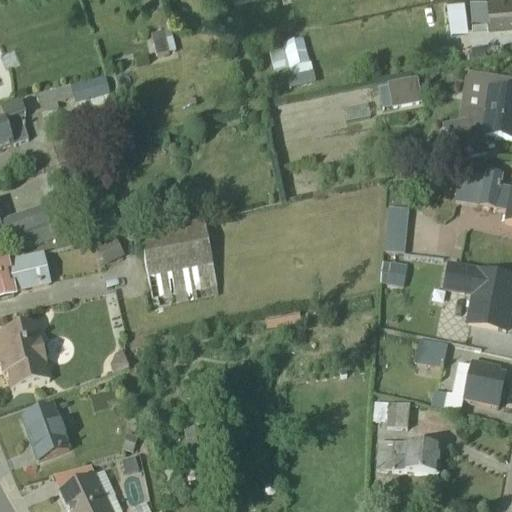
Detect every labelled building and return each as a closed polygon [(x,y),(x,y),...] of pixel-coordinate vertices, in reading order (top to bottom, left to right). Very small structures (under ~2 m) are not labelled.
[(462,0),(445,2),(448,28),(465,26),(462,0)] [(511,23),(511,0),(467,0),(470,21),(503,19),(503,24),(511,23)] [(154,56),(170,55),(168,36),(153,37),(154,56)] [(262,55),(266,82),(305,76),(301,50),(262,55)] [(34,100),(40,119),(108,100),(103,81),(34,100)] [(388,88),(394,113),(423,106),(417,81),(388,88)] [(511,90),(463,84),(456,127),(441,130),(449,167),(486,161),(482,142),(511,145),(511,90)] [(0,153),(26,145),(19,123),(24,121),(20,108),(0,114),(0,117),(1,122),(0,122),(0,153)] [(50,151),(57,171),(87,162),(80,142),(50,151)] [(87,162),(57,171),(66,198),(101,186),(92,160),(87,162)] [(460,177),(453,205),(503,216),(501,227),(511,229),(511,194),(500,191),(502,181),(482,177),(481,181),(460,177)] [(52,232),(66,228),(64,222),(59,206),(0,224),(0,244),(1,248),(11,245),(14,254),(55,241),(52,232)] [(389,211),(385,255),(405,257),(409,213),(389,211)] [(216,299),(202,225),(138,237),(152,312),(216,299)] [(0,301),(50,290),(42,257),(0,266),(0,301)] [(385,264),(380,282),(404,288),(408,270),(385,264)] [(469,302),(464,328),(504,336),(511,292),(511,282),(473,276),(474,273),(447,268),(441,296),(469,302)] [(38,325),(0,333),(0,346),(1,352),(0,352),(0,371),(1,377),(7,376),(11,395),(52,385),(38,325)] [(420,339),(420,365),(444,365),(444,339),(420,339)] [(468,373),(454,370),(448,400),(433,397),(430,412),(459,418),(462,406),(495,413),(503,381),(492,378),(493,373),(469,368),(468,373)] [(21,422),(37,465),(70,453),(54,410),(21,422)] [(403,413),(377,411),(376,429),(402,431),(403,413)] [(181,473),(188,503),(217,496),(201,431),(180,436),(189,470),(181,473)] [(131,456),(136,442),(125,438),(121,452),(131,456)] [(438,452),(379,447),(377,475),(436,480),(438,452)] [(137,475),(133,462),(120,466),(124,479),(137,475)] [(57,495),(65,511),(117,511),(113,501),(106,505),(90,471),(52,480),(59,495),(57,495)]
